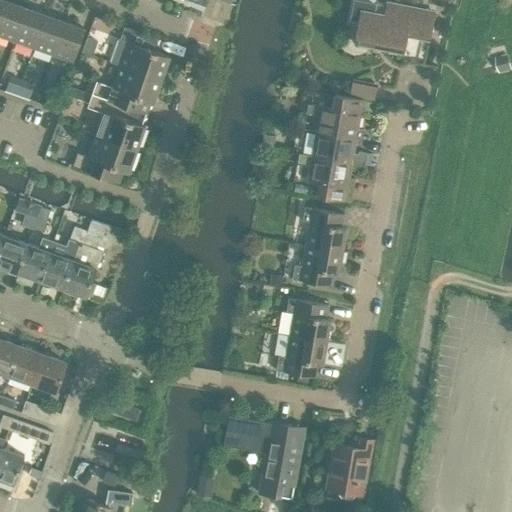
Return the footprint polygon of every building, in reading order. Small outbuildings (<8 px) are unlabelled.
[(0,0),(0,26),(9,1),(3,0),(0,0)] [(359,20),(354,44),(403,53),(407,32),(429,37),(434,13),(387,4),(384,17),(374,14),(376,3),(360,0),(353,0),(349,18),(359,20)] [(0,36),(16,42),(27,8),(9,1),(0,26),(0,36)] [(34,49),(46,15),(27,8),(16,42),(34,49)] [(53,55),(65,21),(46,15),(34,49),(53,55)] [(73,62),(85,28),(65,21),(53,55),(73,62)] [(124,27),(120,40),(128,43),(121,64),(162,79),(170,56),(153,50),(157,39),(124,27)] [(87,37),(82,52),(92,56),(98,40),(87,37)] [(511,69),(507,53),(495,57),(499,73),(511,69)] [(96,81),(92,93),(126,105),(129,96),(153,105),(162,79),(121,64),(113,87),(96,81)] [(17,94),(20,85),(8,81),(5,90),(17,94)] [(32,89),(20,85),(17,94),(29,98),(32,89)] [(89,103),(87,107),(104,112),(96,134),(137,148),(146,126),(122,117),(126,105),(92,93),(89,103)] [(48,95),(45,104),(56,108),(59,99),(48,95)] [(319,113),(316,130),(356,138),(362,139),(364,129),(358,128),(363,99),(334,95),(332,107),(308,103),(306,111),(319,113)] [(312,155),(352,163),(351,163),(365,166),(367,153),(358,151),(357,153),(353,153),(356,138),(316,130),(312,155)] [(77,152),(72,167),(118,183),(122,172),(128,174),(137,148),(96,134),(88,156),(77,152)] [(273,147),(275,136),(264,134),(262,146),(273,147)] [(324,184),(322,197),(351,202),(355,178),(349,177),(351,163),(352,163),(312,155),(299,152),(297,161),(310,163),(307,181),(324,184)] [(33,227),(41,206),(30,203),(23,224),(33,227)] [(42,230),(50,209),(41,206),(33,227),(42,230)] [(344,215),(344,214),(304,207),(302,221),(309,222),(305,244),(343,251),(347,228),(338,226),(340,214),(344,215)] [(96,268),(111,226),(91,219),(87,230),(84,229),(79,243),(73,260),(63,289),(86,297),(97,269),(96,268)] [(79,243),(84,229),(74,225),(69,239),(79,243)] [(0,266),(17,272),(27,244),(5,236),(0,249),(0,266)] [(40,280),(50,252),(54,242),(44,238),(40,248),(27,244),(17,272),(40,280)] [(339,274),(343,251),(305,244),(302,266),(294,265),(292,279),(331,286),(332,285),(328,284),(330,272),(339,274)] [(63,289),(73,260),(50,252),(40,280),(63,289)] [(328,306),(328,305),(288,298),(286,312),(293,313),(290,335),(327,342),(331,319),(322,317),(324,305),(328,306)] [(323,365),(327,342),(290,335),(286,357),(278,356),(276,370),(316,377),(316,376),(312,375),(314,363),(323,365)] [(0,370),(9,374),(19,346),(0,338),(0,370)] [(32,382),(42,354),(19,346),(9,374),(32,382)] [(56,391),(66,362),(42,354),(32,382),(56,391)] [(309,376),(298,374),(296,381),(308,383),(309,376)] [(0,404),(12,409),(16,400),(2,395),(0,400),(0,404)] [(55,425),(59,413),(25,401),(21,412),(45,421),(55,425)] [(136,420),(141,408),(121,401),(117,413),(136,420)] [(0,420),(0,426),(9,430),(13,418),(2,414),(0,420)] [(271,423),(229,415),(224,445),(266,452),(259,492),(292,498),(296,475),(292,474),(296,451),(287,449),(292,425),(272,421),(271,423)] [(49,444),(52,433),(13,418),(9,430),(49,444)] [(363,495),(373,440),(361,438),(359,448),(334,443),(326,488),(339,491),(339,494),(340,497),(351,499),(354,497),(355,494),(363,495)] [(0,478),(14,484),(24,456),(2,448),(0,454),(0,478)] [(106,470),(102,481),(113,485),(117,474),(106,470)] [(139,480),(137,486),(139,493),(151,498),(153,490),(154,486),(139,480)] [(87,498),(82,511),(122,511),(125,503),(132,504),(133,493),(113,490),(96,484),(91,499),(87,498)]
